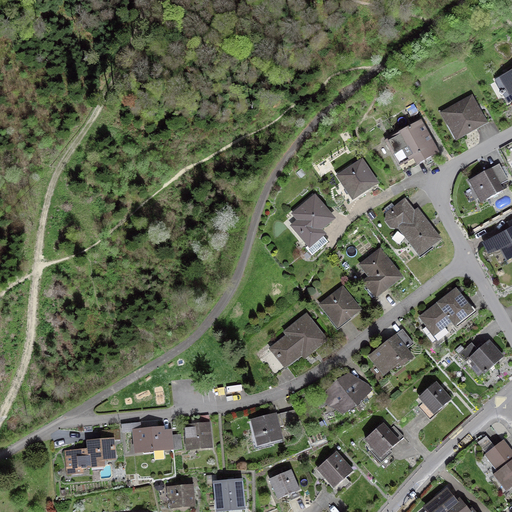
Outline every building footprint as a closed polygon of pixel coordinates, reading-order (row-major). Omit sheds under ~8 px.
[(511,72),(494,83),(508,107),(511,104),(511,72)] [(471,97),(439,113),(454,141),(486,124),(471,97)] [(421,123),(384,142),(397,167),(411,160),(415,167),(438,154),(421,123)] [(360,159),(334,175),(352,202),(377,185),(360,159)] [(498,166),(468,181),(480,203),(502,192),(499,186),(506,182),(498,166)] [(295,219),(288,225),(307,249),(324,236),(320,232),(334,220),(313,195),(291,213),(295,219)] [(404,200),(385,214),(383,224),(396,232),(417,258),(440,241),(417,210),(413,212),(404,200)] [(511,233),(495,241),(506,262),(511,258),(511,221),(507,225),(511,233)] [(367,279),(362,283),(374,299),(402,279),(381,250),(358,266),(367,279)] [(341,288),(317,306),(337,331),(360,312),(341,288)] [(454,290),(418,319),(433,338),(451,324),(453,327),(472,311),(454,290)] [(285,337),(268,350),(284,370),(300,357),(303,361),(327,342),(305,316),(282,334),(285,337)] [(402,330),(367,358),(382,377),(396,365),(399,368),(412,358),(405,350),(413,344),(402,330)] [(502,357),(488,340),(468,357),(481,374),(502,357)] [(333,382),(320,400),(342,415),(360,400),(368,401),(369,388),(347,375),(333,382)] [(450,400),(435,383),(417,398),(433,415),(450,400)] [(273,415),(249,421),(256,447),(280,441),(277,429),(296,423),(293,411),(274,417),(273,415)] [(201,424),(183,426),(185,452),(211,449),(208,423),(201,424)] [(383,423),(363,441),(379,459),(404,437),(394,426),(389,430),(383,423)] [(162,428),(132,432),(134,453),(153,451),(154,459),(165,458),(163,449),(174,448),(172,437),(172,433),(163,434),(162,428)] [(180,436),(172,437),(174,448),(174,451),(182,450),(180,436)] [(86,450),(88,469),(102,467),(102,463),(114,462),(111,439),(85,442),(86,450)] [(511,487),(511,456),(501,443),(484,456),(497,472),(492,476),(505,493),(511,487)] [(88,469),(86,450),(63,453),(65,471),(88,469)] [(335,453),(316,470),(338,494),(349,484),(344,479),(352,472),(335,453)] [(289,471),(266,481),(275,501),(298,491),(289,471)] [(240,481),(212,483),(214,511),(243,509),(240,481)] [(192,486),(165,487),(166,509),(193,508),(192,486)] [(425,510),(426,511),(447,511),(456,505),(447,493),(425,510)] [(447,511),(467,511),(460,503),(456,505),(447,511)]
